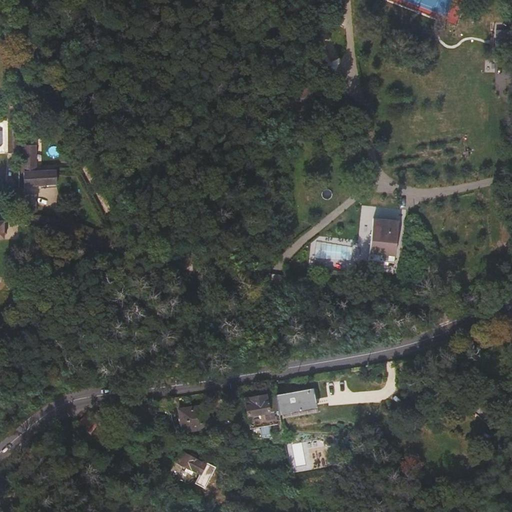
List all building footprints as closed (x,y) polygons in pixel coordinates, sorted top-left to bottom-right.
[(19,129),(19,104),(10,104),(10,149),(19,150),(19,129)] [(36,142),(25,141),(25,147),(25,181),(56,181),(55,167),(36,167),(36,142)] [(25,186),(25,203),(34,203),(35,186),(25,186)] [(37,204),(55,205),(56,190),(38,189),(37,204)] [(12,229),(12,212),(0,211),(0,229),(11,229),(12,229)] [(371,259),(395,262),(400,220),(376,217),(371,259)] [(288,408),(278,410),(279,416),(316,409),(313,390),(313,388),(293,391),(294,393),(311,390),(312,399),(307,400),(309,409),(288,413),(288,408)] [(286,395),(276,397),(278,410),(288,408),(288,413),(309,409),(307,400),(312,399),(311,390),(294,393),(293,391),(286,392),(286,393),(286,395)] [(250,429),(280,424),(279,416),(278,410),(276,397),(268,397),(267,395),(244,398),(250,429)] [(500,415),(485,402),(475,413),(490,426),(500,415)] [(205,405),(183,409),(184,414),(179,415),(182,432),(209,428),(205,405)] [(109,419),(100,411),(87,414),(96,423),(100,428),(109,419)] [(96,423),(87,414),(79,423),(88,432),(96,423)] [(181,452),(176,460),(187,467),(194,471),(200,474),(195,483),(204,489),(215,468),(197,457),(197,456),(198,456),(191,453),(189,456),(181,452)] [(187,467),(185,471),(191,475),(194,471),(187,467)]
